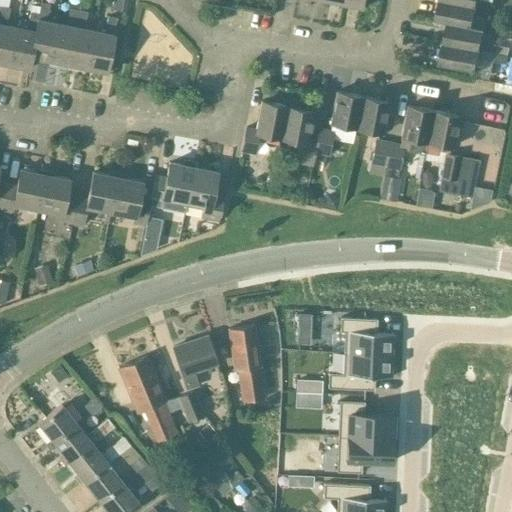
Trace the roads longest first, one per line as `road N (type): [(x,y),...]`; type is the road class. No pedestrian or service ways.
road 1 (tertiary): [(511,264),(393,250),(272,262),(146,296),(0,372)]
road 2 (residential): [(0,128),(103,130),(110,118),(225,135),(244,44)]
road 3 (residential): [(511,333),(437,331),(422,343),(410,511)]
road 4 (residential): [(244,44),(366,60),(386,48),(400,0)]
